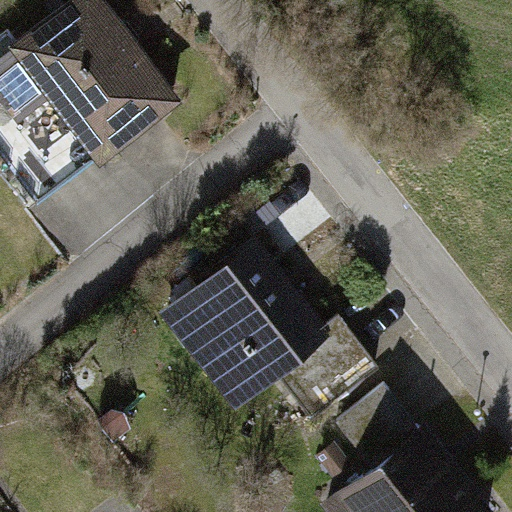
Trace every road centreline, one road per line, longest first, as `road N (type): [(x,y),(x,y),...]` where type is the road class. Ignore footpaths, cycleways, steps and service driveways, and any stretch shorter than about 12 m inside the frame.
road 1 (residential): [(298,103),(0,343)]
road 2 (residential): [(298,103),(511,387)]
road 3 (residential): [(213,0),(298,103)]
